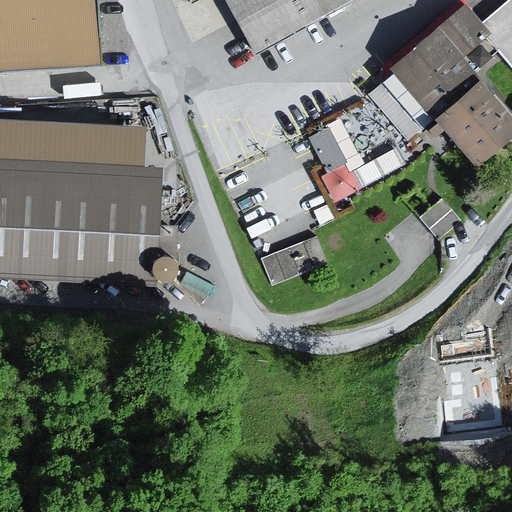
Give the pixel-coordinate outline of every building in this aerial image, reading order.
[(0,0),(0,68),(99,61),(94,0),(0,0)] [(227,0),(259,56),(359,0),(227,0)] [(468,173),(511,137),(511,125),(474,79),(503,55),(483,30),(462,5),(383,70),(468,173)] [(511,6),(483,30),(503,55),(511,65),(511,6)] [(334,192),(382,172),(375,155),(357,162),(337,114),(307,126),(334,192)] [(138,127),(0,122),(0,287),(158,293),(162,170),(137,169),(138,127)] [(443,199),(421,218),(439,240),(462,221),(443,199)] [(316,236),(263,258),(273,283),(326,261),(316,236)]
